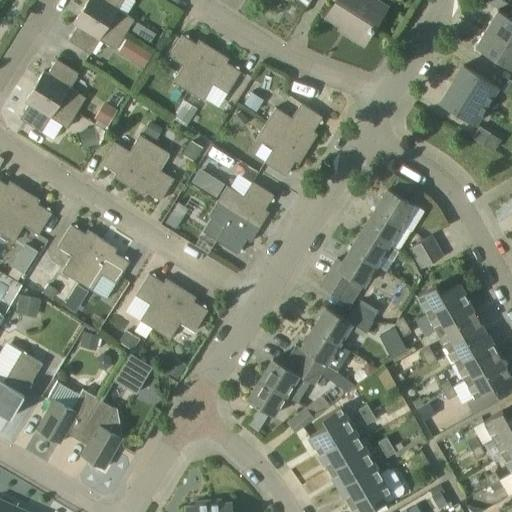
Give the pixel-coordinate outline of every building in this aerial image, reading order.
[(134,19),(118,9),(123,0),(87,0),(83,8),(125,34),(134,19)] [(386,7),(374,0),(336,0),(327,16),(349,30),(347,34),(363,43),(386,7)] [(116,48),(125,34),(83,8),(73,23),(77,26),(68,40),(90,54),(100,38),(116,48)] [(511,18),(498,10),(486,28),(511,44),(511,18)] [(130,32),(150,43),(156,33),(137,22),(130,32)] [(511,69),(511,44),(486,28),(475,46),(511,69)] [(188,90),(214,49),(199,39),(196,43),(182,34),(169,56),(184,65),(173,81),(178,84),(186,89),(188,90)] [(151,54),(139,47),(131,59),(143,67),(144,65),(151,54)] [(228,92),(230,88),(241,71),(226,62),(229,58),(214,49),(188,90),(203,99),(213,83),(228,92)] [(78,73),(73,70),(57,59),(47,73),(43,71),(34,86),(76,113),(86,97),(70,87),(78,73)] [(485,105),(497,86),(463,65),(452,84),(485,105)] [(511,81),(509,80),(503,91),(511,96),(511,81)] [(474,124),(485,105),(452,84),(440,103),(474,124)] [(67,127),(76,113),(34,86),(25,101),(29,104),(20,118),(41,132),(51,116),(67,127)] [(177,102),(183,92),(176,88),(170,98),(177,102)] [(244,104),(257,111),(263,99),(251,92),(244,104)] [(97,119),(107,125),(117,109),(104,101),(94,117),(97,119)] [(266,123),(308,149),(317,133),(313,131),(322,116),(301,103),(292,117),(276,107),(266,123)] [(187,124),(194,113),(182,106),(175,117),(187,124)] [(241,111),(230,119),(238,129),(249,120),(241,111)] [(150,120),(143,131),(156,140),(163,128),(150,120)] [(299,164),(308,149),(266,123),(257,137),(273,147),(264,162),(285,176),(295,161),(299,164)] [(472,137),(483,144),(490,133),(479,126),(472,137)] [(83,148),(98,144),(94,128),(79,132),(83,148)] [(501,139),(490,133),(483,144),(494,151),(501,139)] [(128,186),(155,144),(141,135),(130,151),(116,141),(101,163),(116,173),(113,177),(128,186)] [(202,148),(191,141),(183,154),(194,161),(202,148)] [(160,200),(174,178),(160,169),(170,154),(155,144),(128,186),(143,196),(146,192),(160,200)] [(208,174),(201,187),(215,196),(223,184),(208,174)] [(0,229),(25,190),(10,181),(7,185),(0,180),(0,229)] [(274,195),(257,184),(253,182),(244,196),(228,186),(218,201),(259,227),(269,212),(265,209),(274,195)] [(187,188),(180,201),(192,207),(199,194),(187,188)] [(413,204),(395,193),(388,188),(375,208),(400,224),(413,204)] [(40,200),(29,193),(25,190),(0,229),(0,232),(14,241),(24,224),(39,234),(52,213),(37,204),(40,200)] [(250,242),(259,227),(218,201),(209,215),(225,225),(215,240),(237,254),(246,239),(250,242)] [(400,225),(400,224),(375,208),(362,229),(393,248),(405,228),(400,225)] [(174,210),(167,223),(186,235),(194,221),(174,210)] [(77,280),(103,239),(87,229),(85,233),(70,224),(57,246),(72,255),(62,271),(77,280)] [(398,251),(393,248),(362,229),(350,249),(375,265),(382,254),(392,260),(398,251)] [(415,259),(437,246),(431,235),(409,248),(415,259)] [(116,282),(119,278),(130,261),(115,252),(118,248),(103,239),(77,280),(92,290),(103,274),(116,282)] [(25,244),(12,265),(24,272),(37,251),(25,244)] [(421,269),(425,266),(443,256),(437,246),(415,259),(421,269)] [(350,305),(375,265),(350,249),(342,261),(337,258),(320,287),(350,305)] [(155,329),(181,287),(165,278),(163,282),(149,273),(135,295),(151,304),(141,321),(155,329)] [(449,311),(468,300),(458,283),(440,293),(436,285),(417,296),(426,313),(445,302),(449,311)] [(53,299),(58,291),(48,284),(43,292),(53,299)] [(170,338),(180,323),(194,332),(208,310),(193,301),(196,297),(181,287),(155,329),(170,338)] [(88,301),(77,294),(71,304),(82,311),(88,301)] [(37,318),(41,299),(20,295),(16,314),(37,318)] [(459,328),(478,317),(468,300),(449,311),(445,302),(426,313),(436,330),(454,319),(459,328)] [(347,320),(343,317),(326,307),(313,328),(340,344),(342,341),(341,341),(343,337),(344,338),(350,328),(363,336),(372,322),(353,310),(347,320)] [(399,329),(407,324),(402,317),(398,319),(396,324),(399,329)] [(469,344),(487,334),(478,317),(459,328),(454,319),(436,330),(445,347),(464,336),(469,344)] [(407,324),(399,329),(403,336),(411,332),(407,324)] [(380,334),(386,343),(399,336),(394,327),(380,334)] [(340,345),(340,344),(313,328),(300,348),(306,351),(299,362),(319,374),(320,375),(329,381),(330,380),(331,380),(349,351),(340,345)] [(133,349),(139,338),(125,330),(119,342),(133,349)] [(81,344),(96,348),(99,336),(84,332),(81,344)] [(478,361),(497,351),(487,334),(469,344),(464,336),(445,347),(455,364),(474,353),(478,361)] [(425,358),(433,354),(429,347),(421,351),(425,358)] [(0,411),(10,418),(42,363),(22,351),(13,367),(0,359),(0,411)] [(488,378),(506,368),(497,351),(478,361),(474,353),(455,364),(464,380),(483,370),(488,378)] [(129,352),(112,379),(135,393),(152,366),(129,352)] [(425,358),(429,365),(437,361),(433,354),(425,358)] [(260,379),(287,396),(295,400),(307,381),(314,385),(320,375),(319,374),(299,362),(293,371),(273,358),(260,379)] [(178,378),(184,368),(172,361),(166,371),(178,378)] [(377,368),(366,361),(364,365),(365,373),(367,375),(377,368)] [(498,394),(511,386),(511,377),(506,368),(488,378),(483,370),(464,380),(474,397),(466,401),(474,415),(501,399),(498,394)] [(274,417),(287,396),(260,379),(247,400),(274,417)] [(439,384),(444,392),(452,388),(447,379),(439,384)] [(76,438),(99,399),(83,390),(80,394),(57,381),(48,398),(53,401),(36,429),(60,443),(66,432),(76,438)] [(456,395),(452,388),(444,392),(447,399),(456,395)] [(371,411),(382,405),(379,398),(367,404),(371,411)] [(122,437),(105,428),(116,408),(111,405),(100,399),(99,399),(76,438),(87,444),(80,455),(104,469),(122,437)] [(436,414),(429,402),(417,409),(423,421),(436,414)] [(375,419),(371,411),(367,404),(359,409),(367,423),(375,419)] [(309,436),(318,453),(337,442),(332,434),(350,423),(340,407),(322,418),(326,426),(309,436)] [(295,433),(311,420),(314,417),(306,408),(288,423),(295,433)] [(511,428),(511,415),(506,419),(502,411),(473,427),(483,444),(493,439),(511,428)] [(337,442),(318,453),(328,470),(347,459),(342,450),(360,440),(350,423),(332,434),(337,442)] [(511,428),(493,439),(502,455),(511,449),(511,428)] [(382,449),(391,444),(386,437),(378,442),(382,449)] [(468,443),(471,448),(472,450),(480,446),(476,439),(468,443)] [(328,470),(338,486),(357,475),(352,467),(370,457),(360,440),(342,450),(347,459),(328,470)] [(386,456),(395,452),(391,444),(382,449),(386,456)] [(480,446),(472,450),(476,457),(484,453),(480,446)] [(511,449),(502,455),(511,472),(511,471),(511,449)] [(338,486),(348,503),(367,492),(362,484),(380,474),(370,457),(352,467),(357,475),(338,486)] [(491,484),(499,479),(495,471),(487,476),(491,484)] [(353,511),(371,511),(375,510),(386,504),(381,495),(389,490),(380,474),(362,484),(367,492),(348,503),(353,511)] [(502,486),(503,486),(499,479),(491,484),(495,490),(502,486)] [(439,491),(433,495),(431,496),(439,509),(447,504),(439,491)] [(209,511),(232,511),(232,502),(221,503),(221,499),(208,501),(209,511)] [(209,511),(208,501),(195,502),(196,505),(185,506),(185,511),(209,511)] [(29,511),(28,511),(20,511),(0,502),(0,511),(29,511)]
